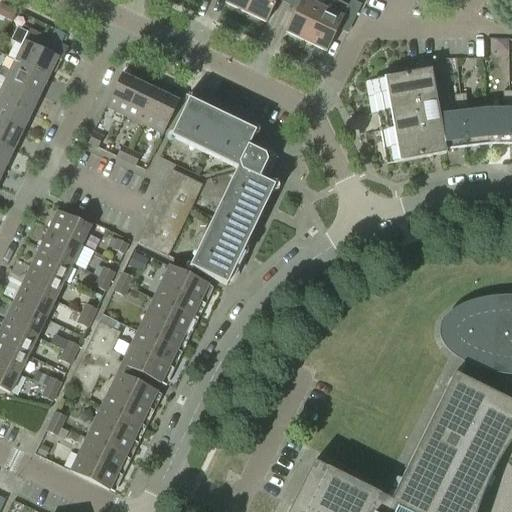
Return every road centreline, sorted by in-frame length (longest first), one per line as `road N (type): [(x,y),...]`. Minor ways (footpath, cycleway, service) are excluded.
road 1 (residential): [(363,227),(298,268),(258,306),(214,369),(148,511)]
road 2 (residential): [(363,227),(315,116),(119,18)]
road 3 (residential): [(0,244),(15,208),(44,181),(119,18)]
road 4 (residential): [(511,193),(455,197),(363,227)]
road 5 (residential): [(124,511),(0,452)]
